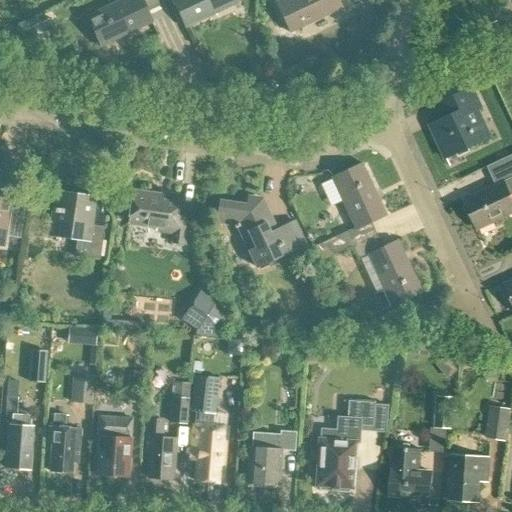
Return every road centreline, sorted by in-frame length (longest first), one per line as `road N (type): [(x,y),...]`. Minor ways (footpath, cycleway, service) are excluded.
road 1 (residential): [(0,104),(295,151),(322,149),(372,117)]
road 2 (residential): [(490,340),(407,167),(372,117)]
road 3 (residential): [(372,117),(384,103),(407,0)]
